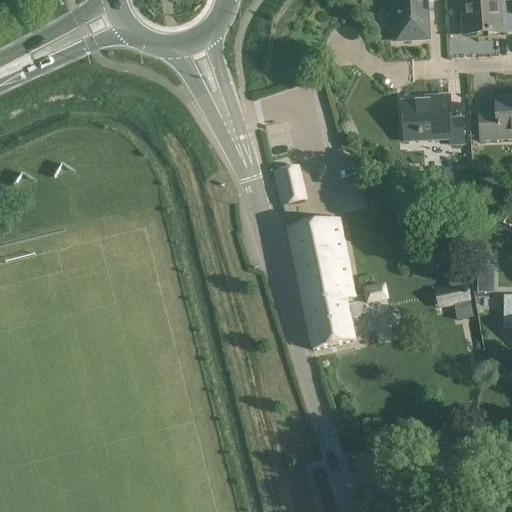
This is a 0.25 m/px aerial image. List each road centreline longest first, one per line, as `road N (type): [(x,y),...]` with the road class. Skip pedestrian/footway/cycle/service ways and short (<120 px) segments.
road 1 (tertiary): [(348,511),(227,124)]
road 2 (residential): [(511,68),(381,73),(344,47)]
road 3 (primary): [(0,77),(129,35)]
road 4 (primary): [(108,0),(0,70)]
